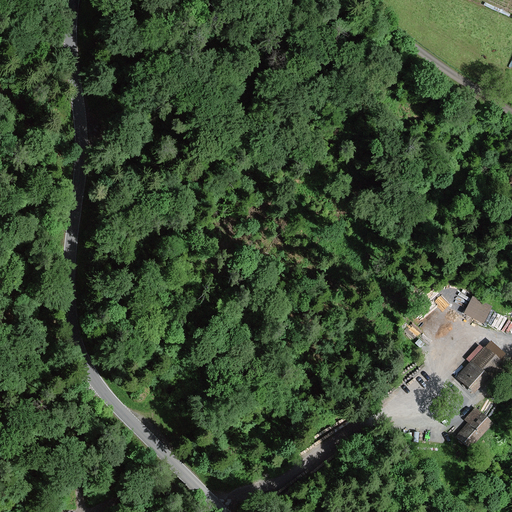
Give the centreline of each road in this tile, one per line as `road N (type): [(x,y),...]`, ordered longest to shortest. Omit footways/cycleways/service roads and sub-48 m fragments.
road 1 (secondary): [(71,55),(81,143),(69,271),(81,356),(117,407),(216,505)]
road 2 (unclassified): [(216,505),(342,442),(402,402),(448,354),(511,334)]
road 3 (unclassified): [(511,112),(353,0)]
road 4 (track): [(81,511),(82,409),(92,377)]
